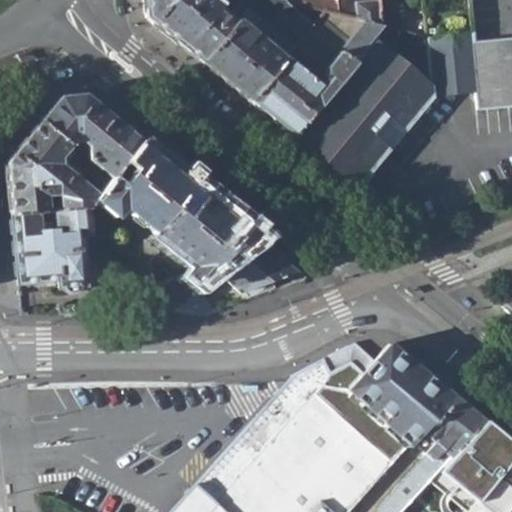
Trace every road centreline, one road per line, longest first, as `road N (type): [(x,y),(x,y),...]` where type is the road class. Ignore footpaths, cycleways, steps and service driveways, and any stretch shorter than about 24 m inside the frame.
road 1 (secondary): [(34,5),(125,65),(431,316)]
road 2 (secondary): [(0,342),(44,355),(238,358),(288,347),(372,307),(431,316)]
